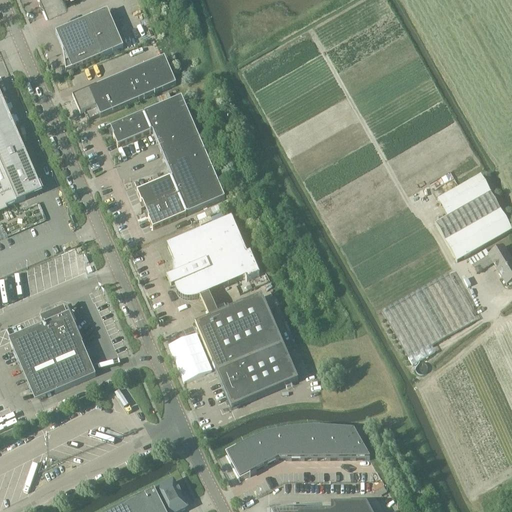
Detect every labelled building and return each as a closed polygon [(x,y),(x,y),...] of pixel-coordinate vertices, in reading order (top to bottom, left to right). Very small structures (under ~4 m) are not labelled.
[(44,0),(46,4),(44,5),(48,15),(67,7),(64,0),(44,0)] [(64,53),(115,31),(107,12),(56,34),(64,53)] [(64,53),(69,64),(71,71),(71,72),(123,50),(115,31),(64,53)] [(164,59),(162,60),(76,97),(73,98),(75,103),(78,112),(79,114),(81,115),(83,115),(84,115),(87,122),(100,117),(100,118),(176,86),(164,59)] [(6,209),(6,208),(16,204),(26,200),(24,198),(38,192),(16,139),(19,138),(0,94),(0,211),(1,211),(6,209)] [(224,200),(181,99),(144,115),(145,115),(143,116),(142,115),(106,131),(106,132),(110,130),(113,137),(117,149),(151,134),(150,134),(152,133),(172,179),(170,180),(170,179),(137,193),(141,204),(142,204),(145,211),(141,213),(141,214),(146,212),(149,219),(148,220),(153,231),(186,217),(185,216),(187,215),(188,216),(224,200)] [(435,226),(456,263),(510,231),(480,177),(437,200),(448,219),(435,226)] [(199,335),(216,375),(283,347),(262,298),(218,316),(209,295),(245,279),(246,282),(259,277),(250,254),(247,256),(231,219),(203,231),(211,250),(174,265),(173,266),(173,277),(174,288),(175,290),(176,292),(177,295),(178,297),(180,298),(182,300),(185,300),(187,301),(190,301),(192,301),(195,300),(197,300),(199,299),(209,320),(203,323),(206,332),(199,335)] [(211,250),(203,231),(166,247),(174,265),(211,250)] [(488,256),(493,264),(507,286),(511,282),(511,263),(502,248),(488,256)] [(493,264),(488,256),(485,251),(469,261),(477,274),(493,264)] [(40,316),(44,326),(8,341),(31,392),(50,384),(55,394),(96,377),(82,346),(83,345),(74,325),(73,325),(71,322),(74,320),(71,313),(67,315),(63,306),(40,316)] [(283,347),(216,375),(231,411),(298,383),(283,347)] [(261,437),(226,454),(239,480),(278,460),(291,461),(303,461),(316,461),(329,461),(342,461),(344,461),(355,461),(356,461),(369,461),(353,433),(342,433),(329,433),(315,433),(302,432),(289,432),(277,433),(265,435),(261,437)] [(181,495),(178,490),(177,490),(173,483),(115,511),(181,511),(187,510),(180,496),(181,495)]
